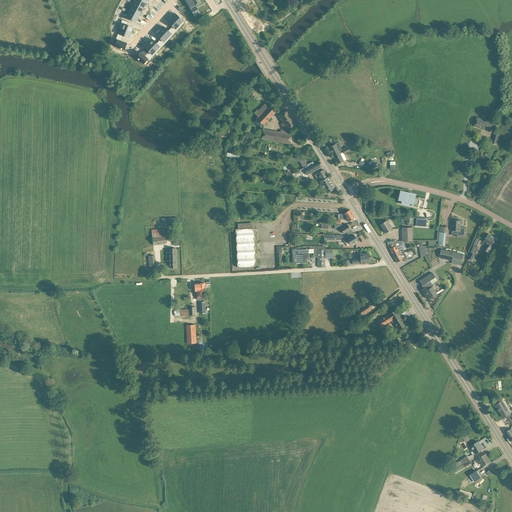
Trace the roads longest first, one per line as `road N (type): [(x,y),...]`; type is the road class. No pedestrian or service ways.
road 1 (secondary): [(511,458),(389,262)]
road 2 (residential): [(161,278),(389,262)]
road 3 (secondary): [(347,194),(230,1)]
road 4 (unclassified): [(511,226),(442,193),(374,181)]
